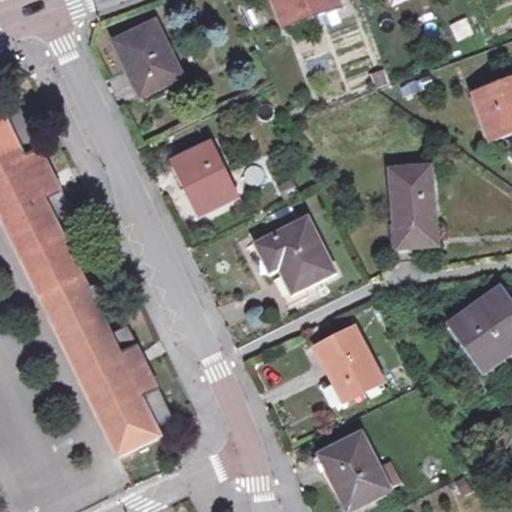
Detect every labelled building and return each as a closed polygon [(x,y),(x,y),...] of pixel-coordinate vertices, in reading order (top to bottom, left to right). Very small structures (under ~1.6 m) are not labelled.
[(274,0),(285,27),(340,6),(337,0),(274,0)] [(114,44),(142,100),(184,79),(156,24),(114,44)] [(184,79),(142,100),(147,108),(188,87),(184,79)] [(511,85),(476,98),(490,137),(511,129),(511,85)] [(0,124),(0,211),(82,378),(123,359),(160,437),(178,428),(130,330),(114,338),(56,219),(72,212),(23,113),(0,124)] [(174,164),(200,217),(236,199),(211,147),(174,164)] [(390,173),(397,250),(437,246),(431,169),(390,173)] [(280,187),(286,198),(299,191),(293,181),(280,187)] [(276,216),(281,226),(294,220),(289,210),(276,216)] [(259,246),(290,308),(310,297),(306,289),(333,275),(307,222),(259,246)] [(452,326),(486,374),(511,354),(511,317),(511,316),(511,314),(511,308),(499,292),(452,326)] [(394,309),(398,322),(424,314),(419,299),(394,309)] [(365,387),(380,379),(354,331),(317,350),(337,388),(346,403),(346,404),(368,393),(365,387)] [(120,457),(160,437),(123,359),(82,378),(120,457)] [(383,385),(380,379),(365,387),(368,393),(383,385)] [(346,403),(337,388),(324,395),(332,410),(346,403)] [(322,458),(349,511),(388,491),(363,438),(322,458)]
